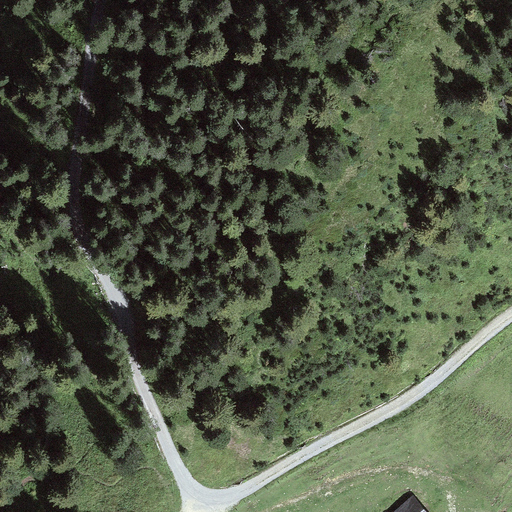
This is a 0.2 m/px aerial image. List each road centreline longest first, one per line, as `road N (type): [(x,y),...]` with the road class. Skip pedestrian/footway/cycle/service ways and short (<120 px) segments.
road 1 (track): [(511,313),(383,413),(230,496),(197,492),(154,417),(114,296),(76,226),(74,186),(99,0)]
road 2 (track): [(272,511),(404,468),(441,481),(455,511)]
